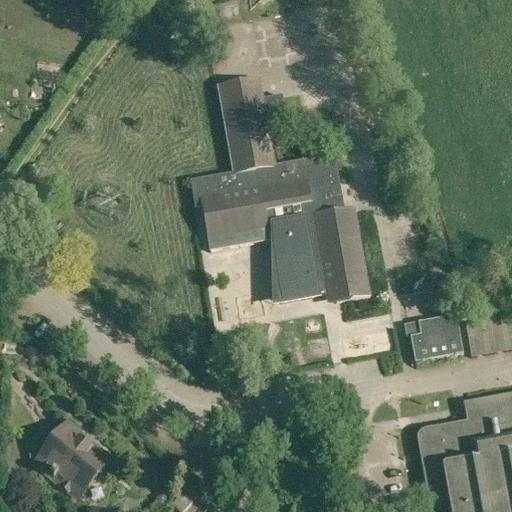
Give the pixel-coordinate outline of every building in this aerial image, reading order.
[(30,98),(51,101),(54,84),(60,85),(62,65),(38,62),(35,79),(32,79),(30,98)] [(269,243),(271,310),(320,302),(319,298),(333,296),(334,305),(370,299),(354,212),(343,214),(333,158),(306,162),(274,168),(266,122),(285,119),(282,98),(254,103),(250,84),(216,90),(231,176),(196,182),(209,254),(269,243)] [(454,302),(453,299),(452,291),(428,295),(430,306),(452,302),(454,302)] [(407,327),(414,365),(462,357),(455,318),(407,327)] [(511,332),(494,334),(497,361),(511,359),(511,332)] [(327,372),(345,368),(341,352),(323,356),(327,372)] [(511,511),(511,396),(467,405),(470,423),(426,431),(424,431),(423,432),(421,433),(420,434),(418,435),(417,437),(417,438),(416,440),(416,441),(428,503),(428,505),(429,506),(429,507),(430,508),(432,509),(433,510),(434,510),(437,511),(448,509),(448,511),(511,511)] [(37,467),(78,500),(109,461),(69,428),(37,467)] [(171,508),(175,511),(185,511),(197,498),(187,489),(171,508)] [(160,507),(168,503),(164,495),(156,499),(160,507)]
